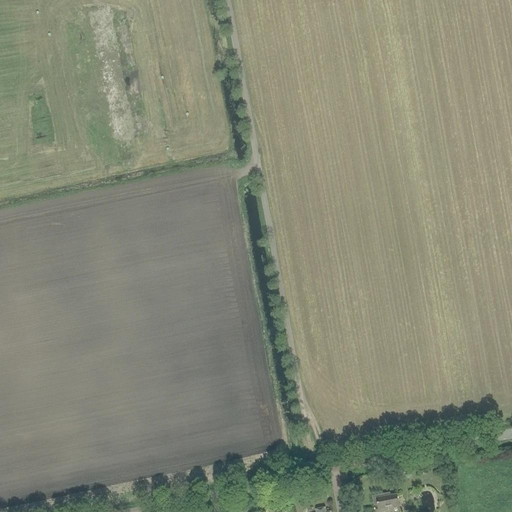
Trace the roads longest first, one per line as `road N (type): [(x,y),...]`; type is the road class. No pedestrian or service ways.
road 1 (tertiary): [(137,511),(315,472)]
road 2 (tertiary): [(511,434),(334,468)]
